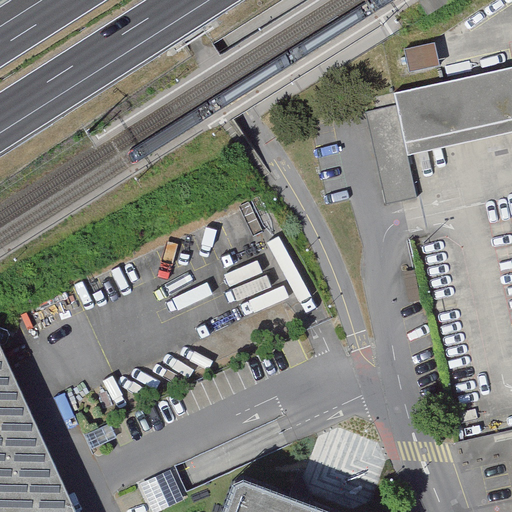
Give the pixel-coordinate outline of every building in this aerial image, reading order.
[(418,0),(419,2),(428,15),(454,0),(418,0)] [(434,43),(404,50),(410,73),(440,66),(434,43)] [(370,114),(387,205),(419,199),(411,154),(511,131),(511,68),(395,94),(398,109),(370,114)] [(0,511),(74,511),(0,348),(0,511)] [(235,481),(224,511),(339,511),(249,476),(235,481)]
